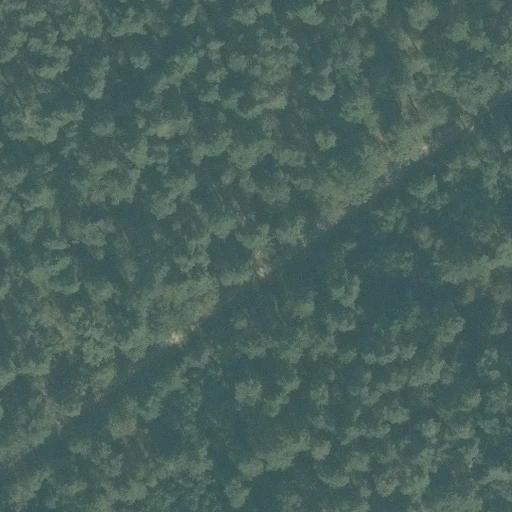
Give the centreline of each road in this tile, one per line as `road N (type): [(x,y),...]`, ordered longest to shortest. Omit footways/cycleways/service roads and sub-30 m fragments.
road 1 (track): [(511,92),(0,474)]
road 2 (track): [(363,203),(511,298)]
